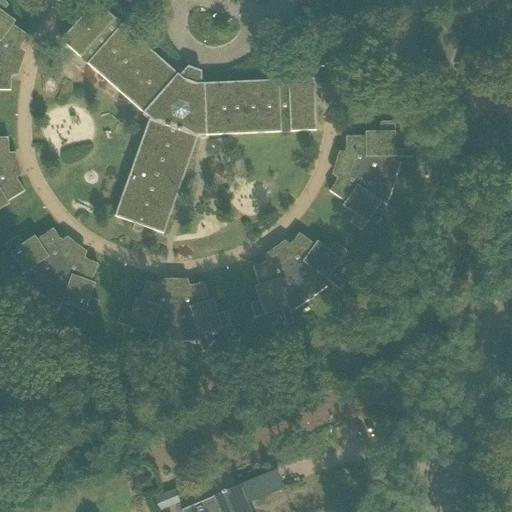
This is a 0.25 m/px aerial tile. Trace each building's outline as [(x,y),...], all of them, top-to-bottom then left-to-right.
[(22,46),(29,37),(14,26),(16,22),(3,13),(9,5),(0,0),(0,90),(11,91),(11,80),(12,76),(19,76),(26,53),(21,50),(22,46)] [(189,83),(95,2),(62,41),(150,118),(115,217),(139,225),(164,234),(200,135),(204,135),(316,130),(314,78),(189,83)] [(336,181),(329,190),(346,201),(344,206),(356,214),(351,222),(362,229),(379,207),(392,216),(396,210),(387,204),(403,156),(413,156),(412,148),(396,148),(396,121),(381,121),(380,131),(366,130),(366,136),(346,135),(346,148),(336,181)] [(8,202),(17,197),(25,192),(17,179),(22,176),(15,153),(9,154),(8,138),(0,138),(0,210),(10,205),(8,202)] [(92,283),(94,276),(98,264),(88,261),(85,259),(87,252),(68,238),(63,241),(60,239),(53,229),(37,240),(35,237),(22,246),(17,238),(5,246),(9,251),(0,256),(0,268),(12,284),(21,279),(37,291),(36,293),(41,297),(42,295),(60,309),(57,320),(83,330),(89,313),(94,316),(99,301),(91,299),(96,284),(92,283)] [(263,263),(253,265),(260,284),(254,285),(259,300),(251,303),(255,316),(281,308),(287,323),(294,321),(289,312),(331,281),(340,288),(344,281),(331,272),(347,250),(336,241),(330,249),(317,239),(314,243),(298,232),(291,242),(263,263)] [(158,284),(147,280),(141,298),(137,297),(132,311),(122,308),(118,322),(143,331),(138,346),(145,349),(149,339),(200,340),(203,350),(209,348),(205,331),(231,324),(227,310),(219,311),(215,298),(210,298),(205,281),(194,285),(158,284)] [(248,511),(245,505),(283,489),(276,472),(200,503),(202,511),(248,511)] [(144,477),(137,479),(134,484),(136,491),(142,494),(149,492),(152,486),(150,480),(144,477)]
